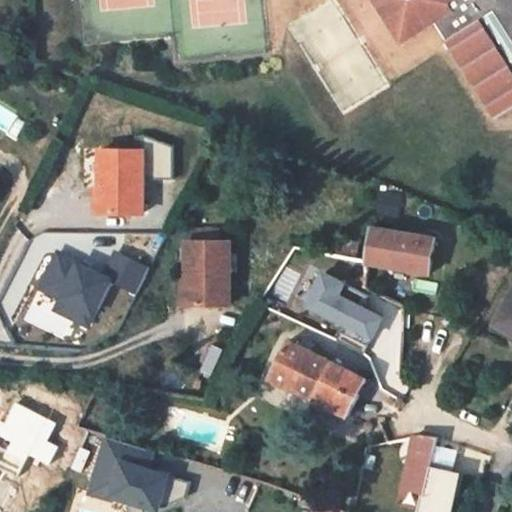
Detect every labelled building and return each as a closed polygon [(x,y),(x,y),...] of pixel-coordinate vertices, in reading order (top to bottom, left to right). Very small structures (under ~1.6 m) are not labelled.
[(377,0),(403,42),(411,37),(387,0),(377,0)] [(511,0),(387,0),(411,37),(435,22),(497,120),(511,110),(511,0)] [(143,213),(143,151),(104,150),(103,188),(107,188),(106,214),(143,213)] [(103,188),(98,188),(96,213),(106,214),(107,188),(103,188)] [(383,196),(381,212),(398,214),(401,199),(383,196)] [(438,238),(375,227),(369,259),(371,261),(431,273),(438,238)] [(221,241),(220,229),(195,230),(195,242),(221,241)] [(231,304),(231,241),(221,241),(195,242),(190,242),(190,277),(193,277),(193,305),(231,304)] [(102,272),(57,250),(37,290),(57,300),(52,309),(90,329),(113,283),(137,296),(151,268),(114,249),(102,272)] [(329,252),(323,279),(345,284),(368,289),(368,285),(371,261),(369,259),(329,252)] [(190,277),(183,276),(183,305),(193,305),(193,277),(190,277)] [(318,304),(340,309),(345,284),(323,279),(318,304)] [(368,289),(365,305),(404,324),(408,305),(368,285),(368,289)] [(511,298),(499,323),(511,330),(511,298)] [(334,336),(340,309),(318,304),(312,328),(334,336)] [(332,361),(291,340),(273,377),(316,397),(332,361)] [(316,397),(351,414),(367,379),(332,361),(316,397)] [(58,423),(16,402),(0,434),(0,467),(17,476),(27,456),(47,466),(57,446),(48,441),(58,423)] [(415,438),(403,484),(427,492),(432,467),(437,444),(439,436),(416,434),(415,438)] [(155,451),(104,437),(87,495),(127,507),(129,511),(163,511),(186,501),(189,481),(152,471),(155,451)] [(459,449),(437,444),(432,467),(454,472),(459,449)] [(454,472),(432,467),(427,492),(421,511),(452,511),(462,474),(454,472)]
